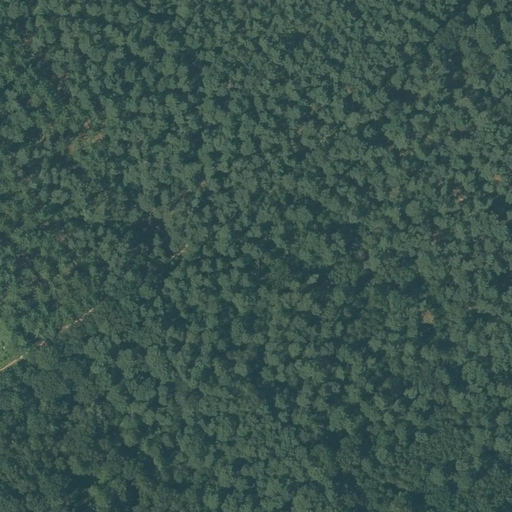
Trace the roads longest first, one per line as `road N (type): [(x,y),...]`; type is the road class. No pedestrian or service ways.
road 1 (track): [(469,0),(217,231),(0,372)]
road 2 (track): [(150,0),(269,183)]
